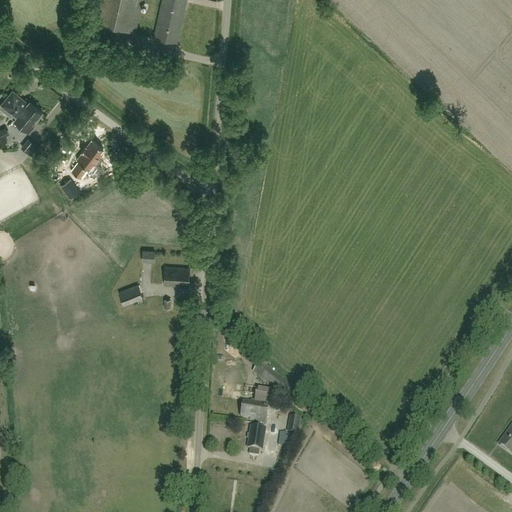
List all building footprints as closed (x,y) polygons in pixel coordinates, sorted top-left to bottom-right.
[(98,0),(93,23),(136,32),(142,0),(162,0),(154,38),(178,43),(186,0),(98,0)] [(41,113),(42,112),(30,102),(27,105),(21,101),(22,99),(13,91),(8,97),(9,99),(0,109),(11,118),(29,132),(34,126),(32,124),(36,119),(38,120),(42,114),(41,113)] [(81,178),(89,168),(90,169),(94,164),(95,165),(103,154),(101,152),(104,148),(92,140),(77,160),(79,161),(72,171),(81,178)] [(75,185),(67,191),(72,198),(80,192),(75,185)] [(143,250),(142,260),(154,261),(155,251),(143,250)] [(189,286),(190,268),(165,267),(164,285),(189,286)] [(143,298),(138,285),(119,293),(124,306),(143,298)] [(261,364),(253,373),(285,398),(288,395),(296,401),(301,395),(261,364)] [(256,422),(259,399),(268,400),(270,391),(258,389),(257,396),(258,396),(257,402),(252,401),(252,403),(244,402),(241,418),(251,419),(250,422),(254,422),(256,423),(256,422)] [(268,400),(259,399),(256,422),(256,423),(260,423),(259,429),(251,428),(248,449),(262,451),(265,430),(264,430),(265,424),(266,424),(269,404),(272,405),(274,392),(270,391),(268,400)] [(288,433),(298,435),(300,419),(290,418),(288,433)] [(511,454),(511,426),(508,432),(509,433),(500,446),(511,454)] [(288,435),(285,447),(291,449),(294,437),(288,435)] [(285,468),(288,450),(283,449),(280,467),(285,468)]
